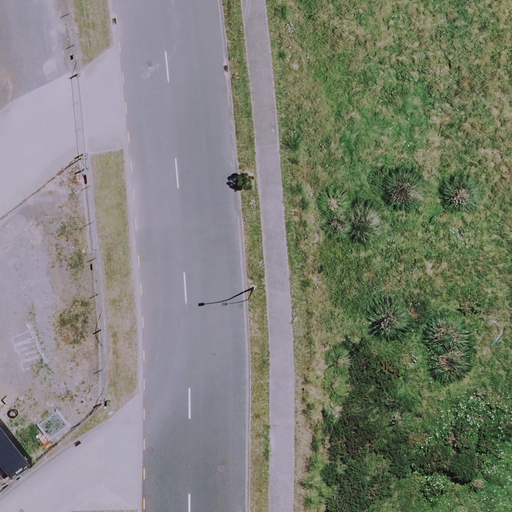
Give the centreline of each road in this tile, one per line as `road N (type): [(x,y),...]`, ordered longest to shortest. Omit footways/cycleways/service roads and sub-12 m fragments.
road 1 (unclassified): [(162,0),(203,511)]
road 2 (unknown): [(0,182),(48,144),(172,101)]
